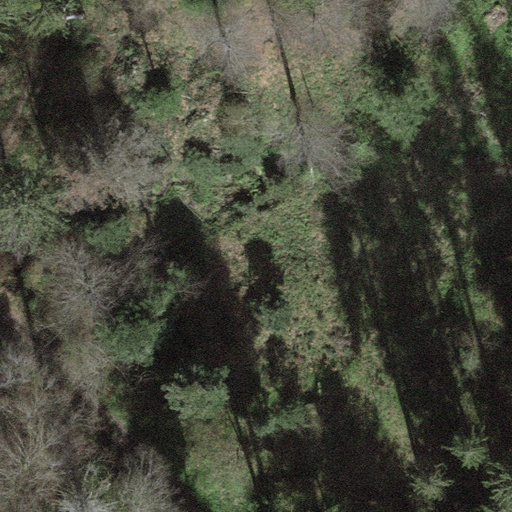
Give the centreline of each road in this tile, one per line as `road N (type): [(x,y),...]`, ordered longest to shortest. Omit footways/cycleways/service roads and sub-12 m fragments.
road 1 (track): [(0,311),(86,394),(179,511)]
road 2 (track): [(64,0),(0,119)]
